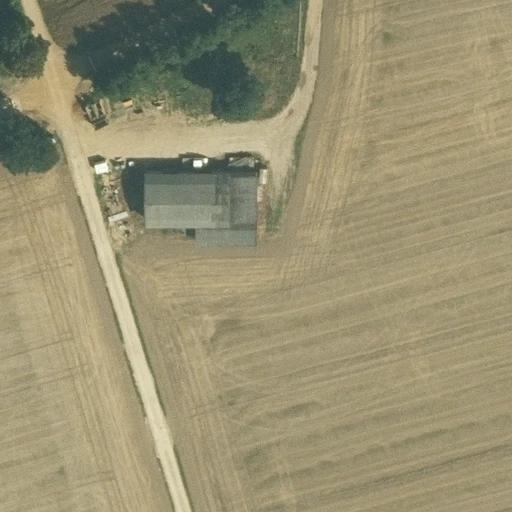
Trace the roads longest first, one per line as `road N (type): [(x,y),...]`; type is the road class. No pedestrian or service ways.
road 1 (track): [(55,84),(183,511)]
road 2 (track): [(315,0),(306,93),(297,116),(272,136),(215,155),(79,162)]
road 3 (track): [(55,84),(221,0)]
